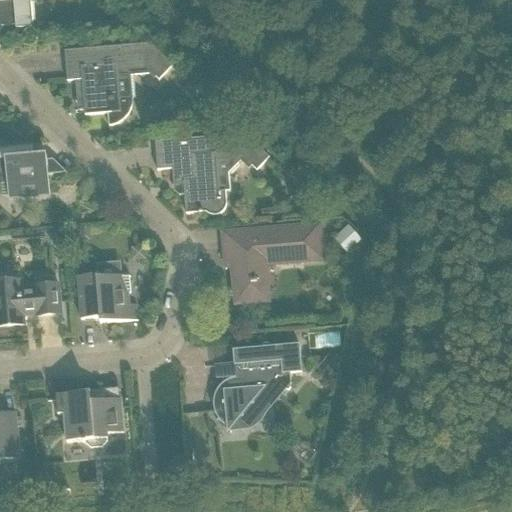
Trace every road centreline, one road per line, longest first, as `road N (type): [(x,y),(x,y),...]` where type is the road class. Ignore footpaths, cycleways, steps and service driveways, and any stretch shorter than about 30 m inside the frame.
road 1 (residential): [(0,67),(175,237),(184,263)]
road 2 (residential): [(184,263),(170,332),(152,353),(0,369)]
